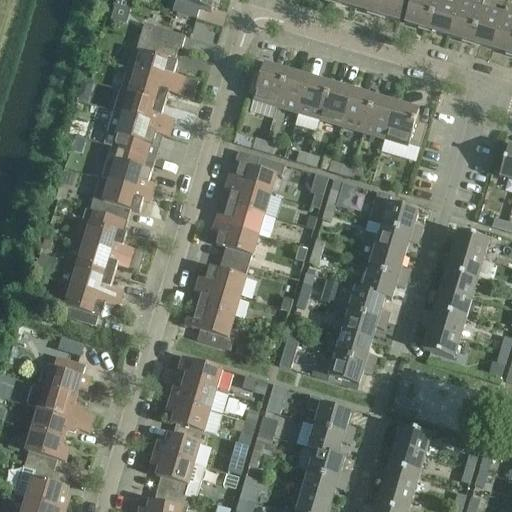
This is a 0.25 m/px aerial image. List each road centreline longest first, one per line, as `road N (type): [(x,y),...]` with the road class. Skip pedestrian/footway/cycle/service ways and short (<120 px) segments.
road 1 (residential): [(104,511),(253,14)]
road 2 (residential): [(442,213),(351,511)]
road 3 (residential): [(475,99),(479,84),(253,14)]
